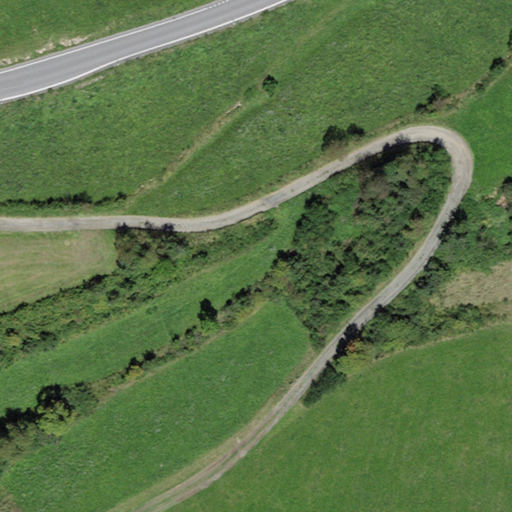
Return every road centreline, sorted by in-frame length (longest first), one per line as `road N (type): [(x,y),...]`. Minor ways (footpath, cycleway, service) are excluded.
road 1 (track): [(0,215),(209,213),(397,125),(421,126),(443,139),(444,190),(406,256),(329,331),(229,456),(147,505)]
road 2 (tertiary): [(253,0),(0,84)]
